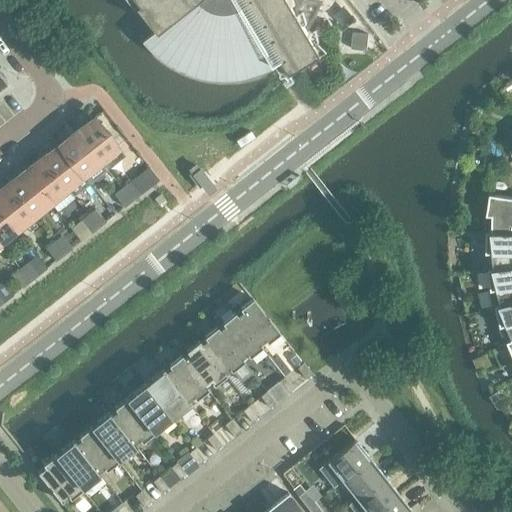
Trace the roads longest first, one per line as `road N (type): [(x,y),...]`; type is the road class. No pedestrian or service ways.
road 1 (tertiary): [(0,386),(437,42)]
road 2 (residential): [(458,511),(353,376),(178,511)]
road 3 (residential): [(0,144),(50,98),(0,25)]
